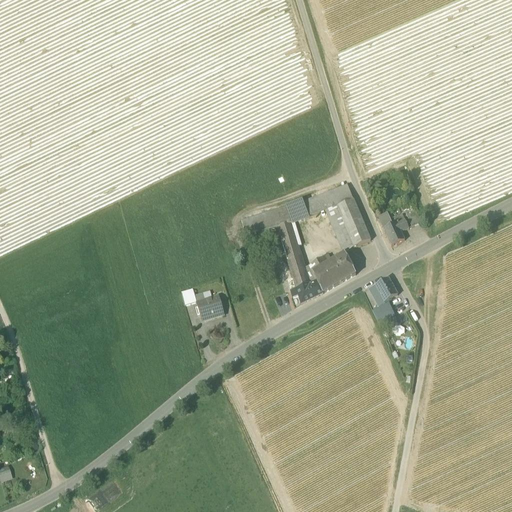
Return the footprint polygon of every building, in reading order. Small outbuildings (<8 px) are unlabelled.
[(308,219),(326,212),(337,208),(353,201),(347,186),(302,204),(308,219)] [(353,201),(337,208),(353,249),(354,249),(370,242),(353,201)] [(294,224),(308,219),(302,204),(287,209),(293,224),(294,224)] [(345,256),(353,249),(337,208),(326,212),(344,256),(345,255),(345,256)] [(277,229),(293,224),(287,209),(241,223),(246,239),(277,229)] [(406,216),(412,228),(421,224),(416,212),(406,216)] [(378,219),(391,248),(405,242),(401,234),(409,230),(405,222),(402,216),(394,220),(396,225),(392,226),(387,215),(378,219)] [(296,230),(294,224),(293,224),(277,229),(281,242),(282,242),(290,269),(296,290),(309,285),(307,280),(304,270),(298,248),(301,247),(296,230)] [(313,277),(317,283),(323,295),(356,276),(345,256),(345,255),(344,256),(331,263),(312,274),(313,277)] [(309,267),(312,274),(331,263),(327,257),(309,267)] [(312,274),(309,267),(304,270),(307,280),(313,277),(312,274)] [(290,292),(296,290),(290,269),(283,271),(289,293),(290,292)] [(313,277),(307,280),(309,285),(309,287),(317,283),(313,277)] [(375,287),(384,304),(386,303),(397,296),(388,280),(375,287)] [(301,306),(323,295),(317,283),(309,287),(309,285),(296,290),(299,297),(301,306)] [(384,304),(375,287),(368,291),(379,308),(383,306),(384,307),(387,304),(386,303),(384,304)] [(296,290),(290,292),(292,299),(299,297),(296,290)] [(181,295),(185,308),(196,305),(196,304),(197,304),(195,298),(193,292),(181,295)] [(210,293),(203,295),(205,302),(212,300),(210,293)] [(196,305),(202,323),(224,316),(219,298),(212,300),(205,302),(203,295),(195,298),(197,304),(196,304),(196,305)] [(372,312),(380,328),(396,320),(388,304),(387,304),(384,307),(383,306),(379,308),(372,312)] [(24,444),(27,455),(38,451),(35,441),(24,444)] [(10,480),(7,470),(0,471),(0,475),(2,482),(10,480)]
